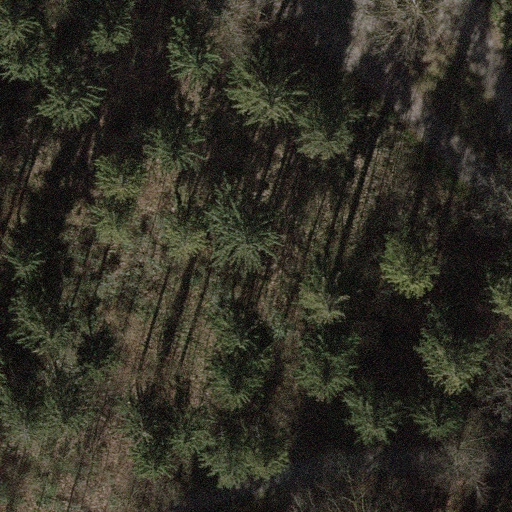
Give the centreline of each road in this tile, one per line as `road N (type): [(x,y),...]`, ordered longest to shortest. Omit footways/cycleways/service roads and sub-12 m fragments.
road 1 (track): [(175,0),(511,255)]
road 2 (track): [(189,511),(295,469),(405,460),(511,466)]
road 3 (track): [(511,228),(446,0)]
